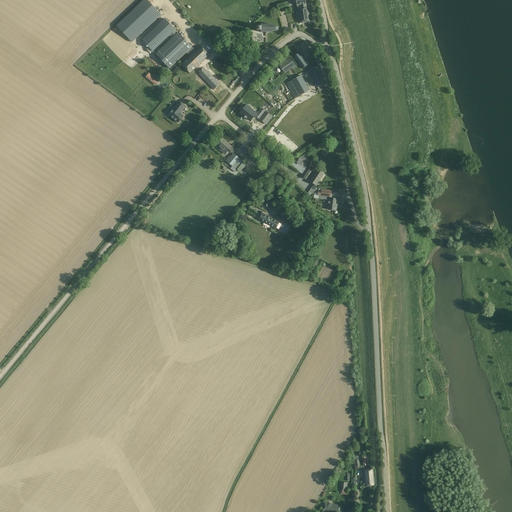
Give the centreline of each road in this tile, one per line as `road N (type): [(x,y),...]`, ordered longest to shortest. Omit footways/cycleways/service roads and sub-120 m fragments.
road 1 (unclassified): [(386,511),(370,219),(326,45)]
road 2 (unclassified): [(0,376),(219,113)]
